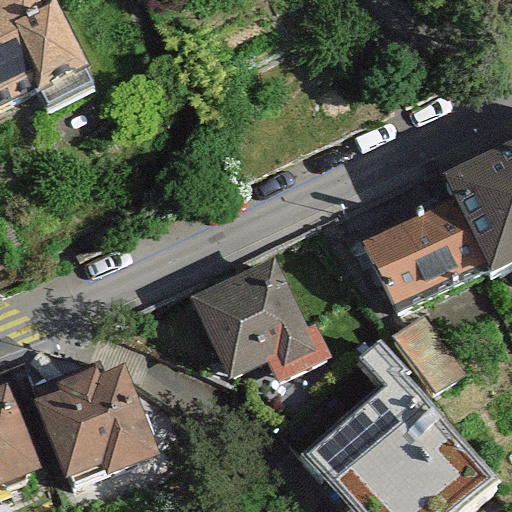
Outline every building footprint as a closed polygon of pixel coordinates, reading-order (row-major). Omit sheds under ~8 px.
[(50,0),(0,0),(0,122),(90,74),(50,0)] [(459,203),(494,276),(511,267),(511,153),(449,184),(459,203)] [(459,203),(366,247),(401,320),(494,276),(459,203)] [(290,262),(201,303),(240,388),(278,370),(290,396),(341,372),(290,262)] [(385,401),(315,465),(357,511),(485,511),(511,488),(511,487),(387,352),(362,375),(385,401)] [(125,373),(40,407),(75,494),(160,460),(125,373)] [(9,395),(0,398),(0,499),(43,483),(9,395)]
